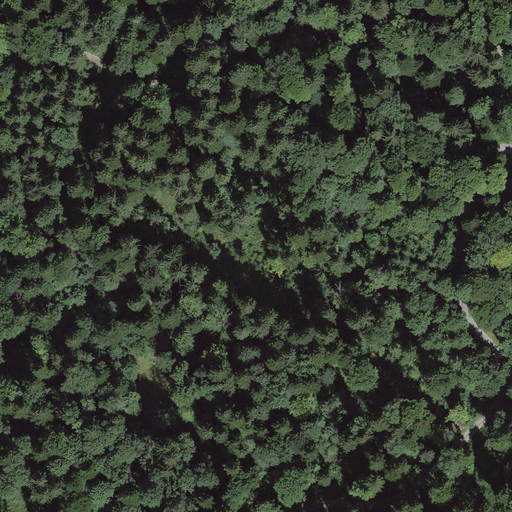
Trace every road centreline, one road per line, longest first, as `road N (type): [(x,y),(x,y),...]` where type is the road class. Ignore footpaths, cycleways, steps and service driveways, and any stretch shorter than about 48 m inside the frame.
road 1 (track): [(0,114),(52,57),(84,52),(119,81),(139,85),(197,71),(223,76),(353,141),(441,155),(486,145),(511,149)]
road 2 (track): [(511,177),(467,212),(461,245),(462,310),(504,363),(505,383),(477,424),(402,496),(299,511)]
